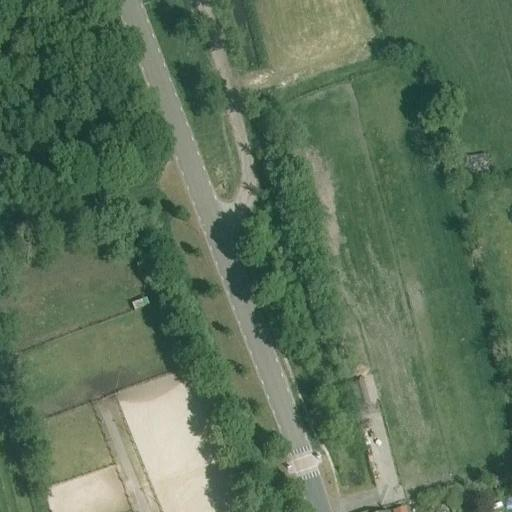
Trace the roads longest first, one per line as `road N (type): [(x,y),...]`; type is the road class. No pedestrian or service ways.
road 1 (unclassified): [(320,511),(131,0)]
road 2 (track): [(219,224),(242,209),(251,183),(201,0)]
